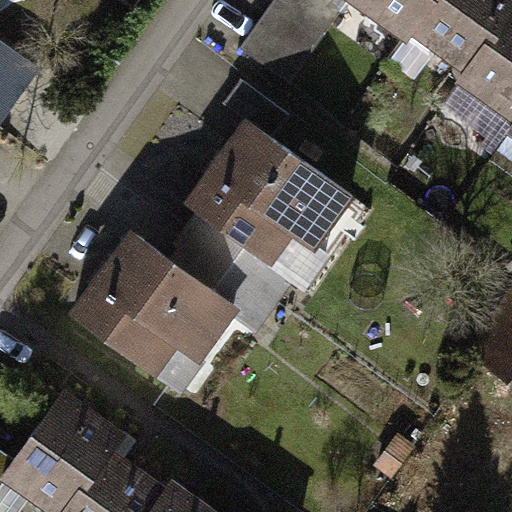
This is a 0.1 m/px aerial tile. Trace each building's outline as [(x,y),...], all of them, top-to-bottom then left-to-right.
[(347,0),(282,0),(254,44),(299,74),(347,0)] [(511,0),(383,0),(491,67),(482,82),(511,100),(511,0)] [(385,192),(260,105),(200,191),(298,259),(320,227),(348,246),(385,192)] [(265,304),(153,226),(94,311),(184,372),(204,343),(227,359),(265,304)] [(511,333),(500,352),(511,360),(511,333)] [(31,458),(0,437),(0,498),(15,476),(70,511),(266,511),(77,387),(31,458)]
